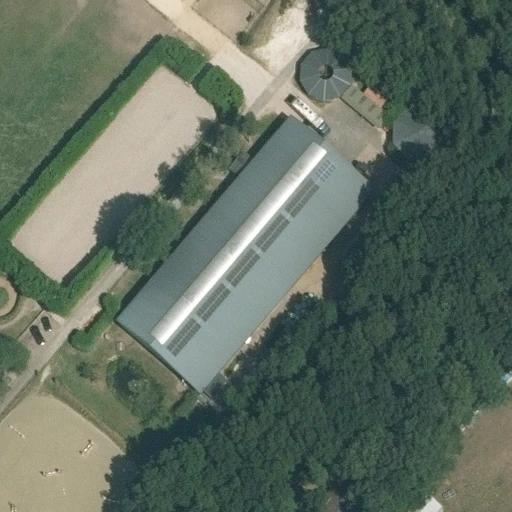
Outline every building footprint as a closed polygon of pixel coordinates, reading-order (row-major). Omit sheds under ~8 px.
[(386,114),(394,103),(376,90),(368,101),(386,114)] [(362,111),(369,99),(356,91),(349,102),(362,111)] [(447,165),(451,122),(404,118),(399,161),(447,165)] [(119,326),(198,396),(372,199),(292,129),(119,326)] [(305,324),(291,338),(301,348),(315,335),(305,324)] [(150,487),(166,502),(194,468),(178,454),(150,487)] [(352,511),(356,506),(342,496),(330,511),(352,511)]
